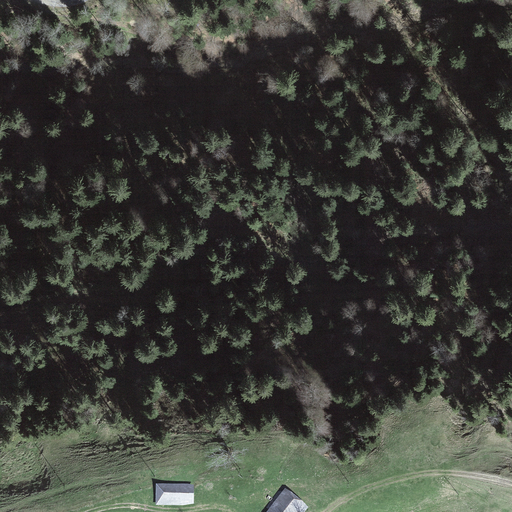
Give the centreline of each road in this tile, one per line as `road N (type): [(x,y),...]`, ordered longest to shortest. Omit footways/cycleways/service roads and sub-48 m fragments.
road 1 (track): [(511,482),(420,471),(358,490),(326,511)]
road 2 (track): [(87,511),(117,505),(233,511)]
